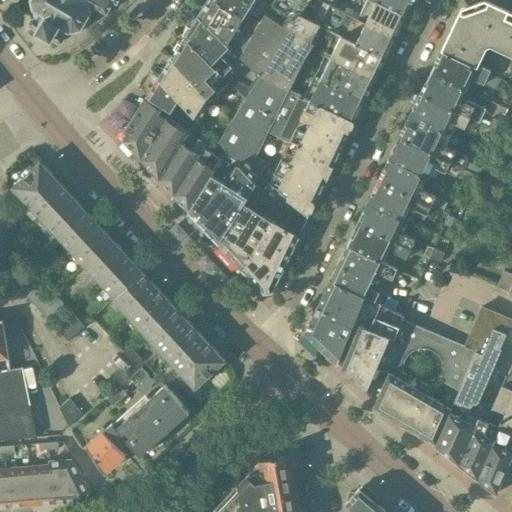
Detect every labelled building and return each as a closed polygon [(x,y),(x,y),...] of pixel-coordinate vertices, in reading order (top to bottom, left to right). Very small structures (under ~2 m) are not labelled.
[(118,2),(119,0),(32,0),(35,17),(32,17),(29,22),(31,25),(38,29),(36,32),(51,41),(52,38),(59,42),(63,42),(66,37),(65,34),(70,33),(72,34),(73,32),(81,29),(84,31),(85,28),(87,28),(98,10),(98,9),(99,7),(108,12),(115,0),(118,2)] [(218,0),(208,0),(201,12),(230,42),(240,25),(246,15),(218,0)] [(218,0),(246,15),(255,0),(218,0)] [(297,20),(301,14),(309,0),(274,0),(272,5),(290,16),(297,20)] [(341,34),(385,54),(405,12),(379,0),(373,0),(363,21),(328,4),(319,23),(319,24),(341,34)] [(379,0),(405,12),(411,0),(379,0)] [(465,13),(460,10),(442,49),(473,64),(483,42),(511,55),(511,11),(488,0),(486,5),(469,11),(465,13)] [(231,44),(230,42),(201,12),(188,32),(218,66),(224,73),(234,64),(222,52),(231,44)] [(314,42),(310,40),(318,25),(319,24),(319,23),(301,14),(297,20),(290,16),(285,24),(266,13),(241,54),(254,67),(262,75),(289,88),(290,88),(314,42)] [(188,32),(174,54),(209,93),(217,86),(207,76),(218,66),(188,32)] [(310,98),(355,118),(380,65),(385,54),(341,34),(336,44),(310,98)] [(477,66),(473,64),(442,49),(431,71),(463,85),(469,72),(476,75),(477,79),(496,89),(501,79),(489,74),(491,69),(481,64),(480,67),(477,66)] [(196,116),(209,93),(174,54),(159,77),(180,99),(191,111),(196,116)] [(455,101),(463,85),(431,71),(420,92),(478,121),(479,122),(486,109),(468,100),(462,105),(455,101)] [(226,129),(219,141),(228,150),(231,153),(250,168),(261,176),(266,164),(254,159),(255,157),(269,130),(290,140),(310,98),(290,88),(289,88),(262,75),(253,88),(247,98),(233,120),(226,129)] [(172,112),(176,105),(180,99),(159,77),(148,95),(172,112)] [(247,98),(253,88),(242,82),(237,87),(247,98)] [(478,121),(420,92),(410,114),(452,134),(457,124),(464,127),(465,125),(474,129),(478,121)] [(170,114),(145,98),(125,132),(125,140),(142,157),(167,119),(170,114)] [(282,158),(276,170),(272,180),(273,182),(285,187),(282,192),(310,210),(320,191),(327,177),(355,118),(310,98),(290,140),(282,158)] [(191,111),(180,99),(176,105),(186,115),(191,111)] [(452,134),(410,114),(399,135),(450,161),(465,168),(468,162),(466,156),(446,146),(452,134)] [(493,117),(489,126),(498,129),(502,120),(493,117)] [(167,119),(142,157),(142,163),(148,169),(151,168),(160,178),(184,142),(189,133),(180,128),(183,123),(179,120),(176,125),(167,119)] [(160,178),(175,193),(205,146),(208,142),(199,137),(205,127),(198,119),(189,133),(184,142),(160,178)] [(213,134),(219,141),(226,129),(216,123),(211,132),(213,134)] [(450,161),(399,135),(388,156),(422,173),(428,159),(435,162),(435,167),(445,172),(450,161)] [(175,193),(190,210),(217,169),(223,158),(213,151),(205,146),(175,193)] [(223,158),(217,169),(190,210),(201,222),(228,182),(218,175),(226,163),(225,162),(231,153),(228,150),(223,158)] [(201,222),(219,241),(261,176),(250,168),(231,153),(225,162),(226,163),(218,175),(228,182),(201,222)] [(422,173),(388,156),(378,178),(432,204),(444,210),(448,202),(424,190),(431,177),(422,173)] [(28,203),(56,178),(40,160),(13,186),(28,203)] [(258,250),(284,265),(299,235),(252,212),(262,197),(275,206),(277,203),(301,229),(310,210),(282,192),(261,176),(219,241),(245,269),(253,256),(257,258),(259,255),(256,253),(258,250)] [(43,219),(71,193),(56,178),(28,203),(43,219)] [(378,178),(367,200),(402,217),(409,202),(416,206),(413,213),(425,219),(432,204),(378,178)] [(57,234),(85,208),(71,193),(43,219),(57,234)] [(252,212),(299,235),(301,229),(277,203),(275,206),(262,197),(252,212)] [(402,235),(395,231),(402,217),(367,200),(357,222),(411,248),(415,239),(403,233),(402,235)] [(71,249),(99,223),(85,208),(57,234),(71,249)] [(449,214),(444,224),(454,228),(459,219),(449,214)] [(16,217),(8,217),(8,239),(16,239),(16,217)] [(357,222),(347,244),(381,260),(383,261),(390,247),(395,249),(394,251),(407,257),(411,248),(357,222)] [(85,264),(113,238),(99,223),(71,249),(85,264)] [(127,253),(126,252),(113,238),(85,264),(95,275),(99,279),(127,253)] [(381,303),(398,268),(383,261),(381,260),(347,244),(330,279),(365,296),(370,298),(375,301),(375,300),(381,303)] [(429,257),(440,262),(445,252),(434,247),(429,257)] [(245,269),(265,291),(272,290),(284,265),(258,250),(256,253),(259,255),(257,258),(253,256),(245,269)] [(115,297),(144,271),(127,253),(99,279),(101,282),(115,297)] [(22,265),(14,266),(14,281),(20,287),(28,280),(22,274),(22,265)] [(511,272),(504,270),(497,286),(511,291),(511,272)] [(129,315),(160,289),(144,271),(115,297),(114,298),(129,315)] [(312,333),(309,336),(323,350),(341,309),(357,315),(365,296),(330,279),(307,327),(311,329),(312,333)] [(46,300),(36,288),(27,296),(48,318),(64,304),(54,292),(46,300)] [(146,333),(176,307),(160,289),(129,315),(146,333)] [(394,337),(402,319),(404,314),(381,303),(375,300),(375,301),(370,298),(365,296),(357,315),(337,363),(369,394),(370,393),(381,367),(394,337)] [(435,444),(458,463),(475,423),(484,403),(488,393),(483,391),(501,350),(499,348),(511,318),(511,317),(482,305),(464,346),(475,351),(458,389),(457,393),(450,408),(435,443),(435,444)] [(163,351),(193,324),(176,307),(146,333),(163,351)] [(341,309),(323,350),(337,363),(357,315),(341,309)] [(85,325),(74,314),(58,329),(69,340),(85,325)] [(0,370),(11,368),(3,319),(0,319),(0,370)] [(377,399),(373,407),(395,419),(410,383),(406,381),(402,374),(401,366),(403,358),(407,352),(413,347),(421,345),(428,345),(435,348),(441,354),(445,360),(446,368),(444,376),(443,376),(441,380),(458,389),(475,351),(464,346),(402,319),(394,337),(381,367),(370,393),(377,399)] [(179,369),(209,342),(193,324),(163,351),(176,365),(164,376),(170,382),(181,372),(179,369)] [(225,359),(224,358),(209,342),(179,369),(181,372),(196,387),(225,359)] [(129,344),(123,350),(137,365),(143,359),(129,344)] [(503,376),(500,385),(501,385),(493,406),(484,403),(475,423),(458,463),(477,478),(511,396),(511,363),(506,377),(503,376)] [(0,438),(37,435),(23,366),(11,368),(0,370),(0,438)] [(142,366),(140,368),(130,377),(137,385),(149,374),(142,366)] [(165,383),(149,398),(173,426),(190,411),(165,383)] [(410,383),(395,419),(412,430),(413,431),(415,432),(431,395),(410,383)] [(127,393),(121,386),(107,398),(114,405),(127,393)] [(431,395),(415,432),(435,443),(450,408),(457,393),(445,388),(440,401),(431,395)] [(511,396),(477,478),(496,493),(511,455),(511,438),(511,437),(511,396)] [(83,413),(69,398),(60,407),(69,425),(83,413)] [(157,440),(173,426),(149,398),(132,413),(157,440)] [(132,413),(117,426),(129,442),(140,455),(157,440),(132,413)] [(122,448),(129,442),(117,426),(113,422),(104,429),(122,448)] [(104,429),(104,428),(87,444),(105,472),(126,453),(122,448),(104,429)] [(285,455),(261,460),(263,469),(267,489),(277,487),(279,499),(269,501),(271,511),(300,511),(290,459),(285,455)] [(50,460),(51,464),(54,502),(83,500),(88,491),(72,458),(50,460)] [(51,464),(28,466),(32,504),(54,502),(51,464)] [(28,466),(7,467),(10,506),(32,504),(28,466)] [(0,506),(10,506),(7,467),(0,468),(0,506)] [(263,469),(250,471),(237,485),(242,511),(271,511),(269,501),(279,499),(277,487),(267,489),(263,469)] [(225,507),(215,508),(215,511),(242,511),(237,485),(223,500),(225,507)] [(388,511),(378,503),(378,497),(368,488),(368,487),(367,486),(359,487),(357,488),(358,489),(349,491),(347,500),(346,502),(347,504),(348,511),(388,511)]
